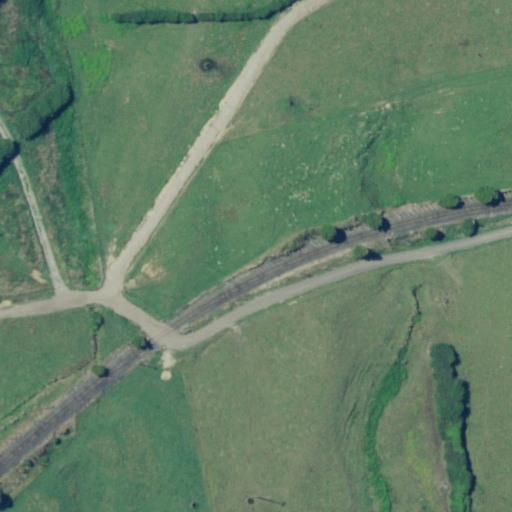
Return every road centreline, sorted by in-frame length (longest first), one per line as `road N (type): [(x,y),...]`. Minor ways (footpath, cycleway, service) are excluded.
road 1 (track): [(0,312),(69,298),(190,342),(402,249),(511,230)]
road 2 (track): [(107,308),(275,23),(310,0)]
road 3 (track): [(69,298),(0,126)]
